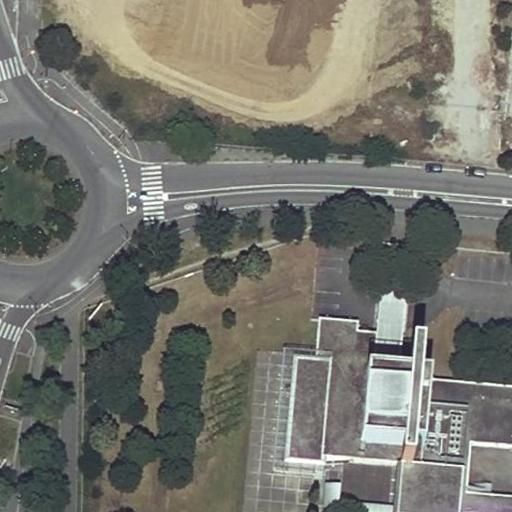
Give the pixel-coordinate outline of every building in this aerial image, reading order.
[(511,0),(503,0),(489,163),(511,165),(511,0)] [(379,309),(376,334),(377,334),(375,364),(398,366),(402,329),(403,311),(404,302),(380,300),(379,309)] [(325,469),(326,460),(399,466),(395,509),(395,511),(511,511),(511,498),(465,495),(470,445),(511,448),(511,388),(431,381),(431,386),(428,385),(429,379),(419,378),(421,361),(409,360),(408,367),(398,366),(375,364),(377,334),(376,334),(360,332),(360,338),(357,337),(358,333),(359,323),(318,319),(314,355),(314,359),(292,357),(282,466),(325,469)] [(409,360),(421,361),(421,350),(410,350),(409,360)] [(272,474),(323,479),(325,469),(282,466),(292,357),(314,359),(314,355),(284,352),(272,474)] [(395,511),(395,509),(338,504),(340,486),(324,485),(322,511),(395,511)]
